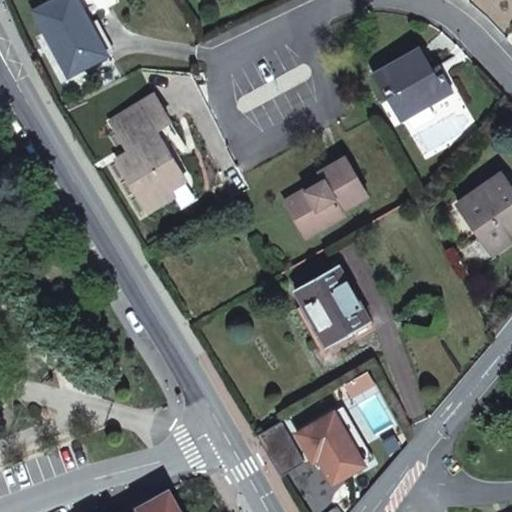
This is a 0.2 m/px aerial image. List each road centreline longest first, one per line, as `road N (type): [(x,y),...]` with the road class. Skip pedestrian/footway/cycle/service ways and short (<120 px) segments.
road 1 (secondary): [(225,434),(0,48)]
road 2 (residential): [(292,17),(212,56),(245,132),(317,95)]
road 3 (residential): [(371,511),(511,335)]
road 4 (residential): [(36,511),(225,434)]
road 5 (residential): [(511,68),(446,6),(415,0)]
